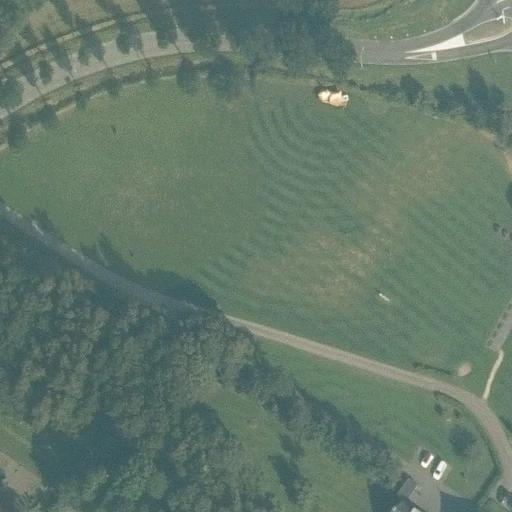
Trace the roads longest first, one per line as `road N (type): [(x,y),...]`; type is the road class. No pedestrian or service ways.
road 1 (residential): [(511,462),(472,404),(139,293),(0,207)]
road 2 (tertiary): [(0,106),(46,79),(127,50),(257,42),(384,55),(444,49),(511,24)]
road 3 (track): [(47,511),(67,470),(0,423)]
